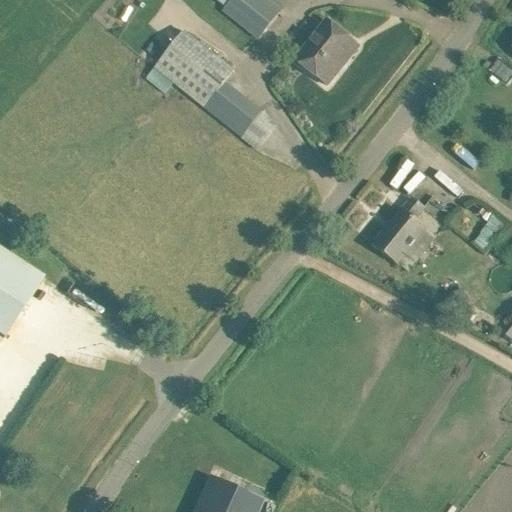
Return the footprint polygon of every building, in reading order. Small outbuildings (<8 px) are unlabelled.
[(279,16),(283,10),(269,0),(230,0),(222,10),(259,40),(271,25),(279,16)] [(354,42),(338,30),(328,22),(296,61),(327,86),(347,61),(342,57),(354,42)] [(205,109),(224,84),(234,71),(185,32),(155,70),(174,84),(205,109)] [(425,210),(424,209),(412,199),(374,245),(399,265),(426,231),(415,222),(425,210)] [(511,233),(507,230),(493,247),(511,263),(511,233)] [(0,344),(44,278),(0,249),(0,344)] [(257,511),(263,501),(209,476),(193,511),(257,511)]
